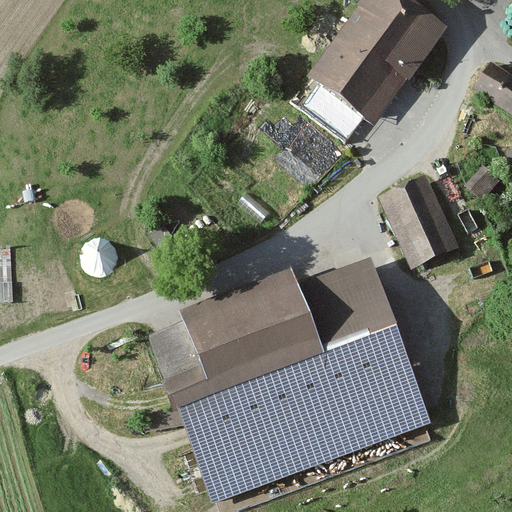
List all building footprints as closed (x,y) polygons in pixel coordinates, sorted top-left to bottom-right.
[(444,24),(409,0),(360,0),(309,74),(376,121),(444,24)] [(511,114),(511,75),(491,61),(487,67),(472,88),(511,114)] [(511,193),(511,152),(501,156),(511,193)] [(456,247),(422,176),(380,196),(414,267),(456,247)] [(427,426),(363,258),(153,338),(217,506),(427,426)]
